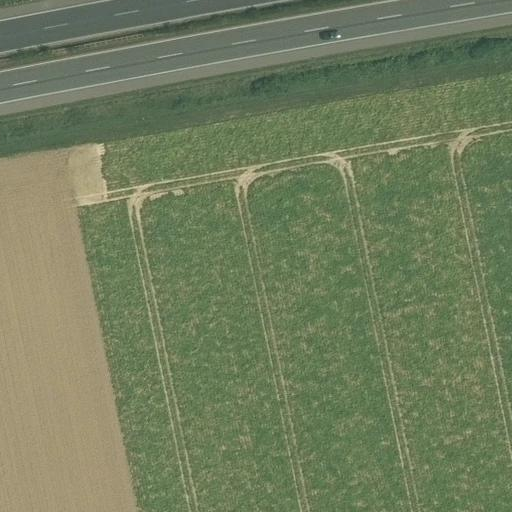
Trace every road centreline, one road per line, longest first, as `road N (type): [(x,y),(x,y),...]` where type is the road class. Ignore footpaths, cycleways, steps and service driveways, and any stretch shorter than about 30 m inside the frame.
road 1 (track): [(0,156),(511,66)]
road 2 (motorway): [(0,88),(511,0)]
road 3 (motorway): [(218,0),(0,40)]
